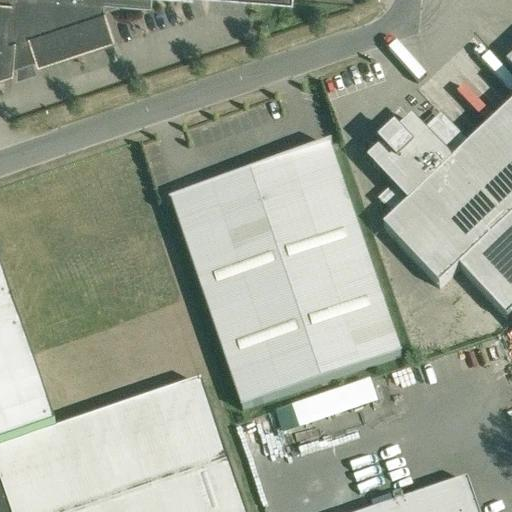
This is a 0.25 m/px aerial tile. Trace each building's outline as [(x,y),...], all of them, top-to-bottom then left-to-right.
[(37,59),(38,64),(115,38),(105,9),(106,3),(121,4),(152,6),(152,0),(0,0),(0,76),(14,72),(14,70),(14,68),(14,66),(18,65),(33,60),(37,59)] [(511,73),(511,110),(467,152),(440,124),(426,137),(413,123),(399,136),(396,133),(380,147),(384,150),(370,163),(396,191),(383,204),(397,219),(386,230),(442,289),(462,269),(511,319),(511,318),(511,63),(507,68),(511,73)] [(332,148),(301,159),(303,164),(202,198),(201,193),(169,204),(170,205),(172,205),(242,412),(402,357),(331,150),(333,150),(332,148)] [(0,511),(244,511),(202,386),(56,435),(21,333),(0,270),(0,285),(0,287),(0,286),(0,511)] [(478,511),(468,483),(466,484),(472,502),(444,511),(415,511),(412,503),(384,511),(478,511)]
